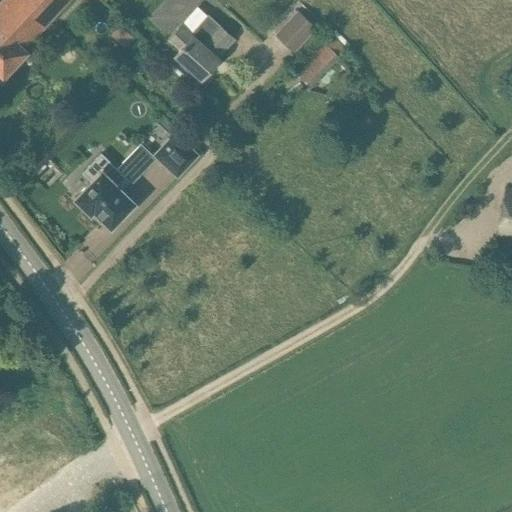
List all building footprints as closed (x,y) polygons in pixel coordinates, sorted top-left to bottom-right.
[(0,73),(3,76),(28,49),(25,47),(68,0),(1,0),(0,2),(0,73)] [(294,52),(317,27),(297,9),(275,34),(294,52)] [(190,57),(182,66),(203,85),(235,48),(218,24),(198,15),(174,43),(190,57)] [(124,47),(134,37),(120,23),(110,35),(124,47)] [(310,87),(340,57),(348,49),(326,28),(318,37),(324,44),(295,72),(310,87)] [(177,175),(197,154),(174,133),(155,154),(177,175)] [(134,202),(120,189),(129,180),(101,153),(83,172),(91,180),(75,197),(90,212),(93,209),(111,226),(134,202)] [(511,234),(511,190),(507,189),(499,233),(511,234)]
